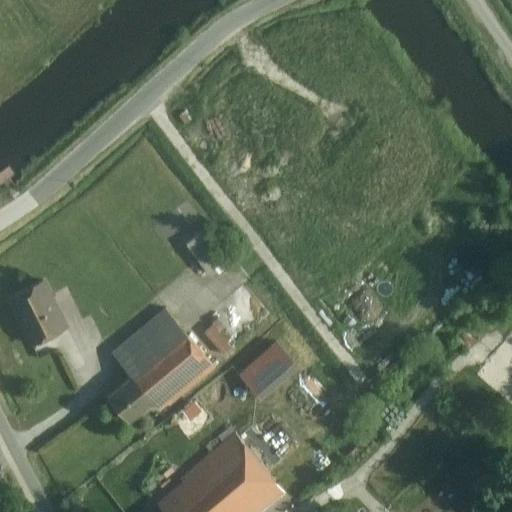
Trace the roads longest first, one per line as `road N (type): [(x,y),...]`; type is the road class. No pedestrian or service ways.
road 1 (track): [(277,511),(344,488),(396,421),(149,99)]
road 2 (unclassified): [(0,219),(186,61),(274,0)]
